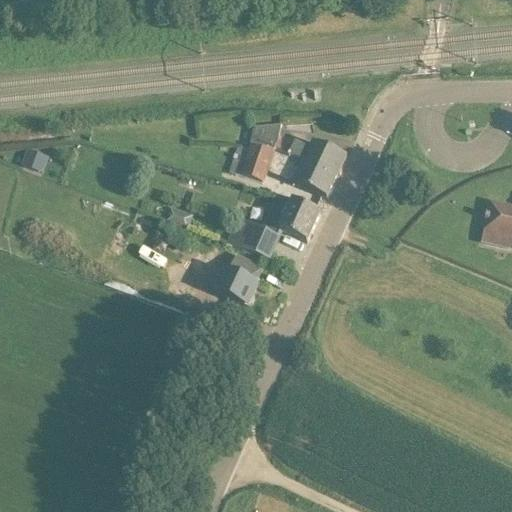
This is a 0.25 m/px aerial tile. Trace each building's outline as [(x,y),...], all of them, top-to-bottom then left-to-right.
[(254,129),(249,151),(274,152),(289,159),(337,182),(347,161),(314,146),(311,154),(279,139),(281,127),(254,129)] [(337,182),(289,159),(274,152),(249,151),(240,178),(264,186),(268,175),(327,202),(328,202),(337,182)] [(280,201),(273,216),(265,233),(238,221),(227,247),(270,263),(283,235),(307,246),(321,217),(293,205),(280,201)] [(511,211),(491,207),(489,217),(486,217),(485,222),(488,223),(485,233),(511,239),(511,211)] [(218,252),(214,261),(206,277),(220,284),(214,295),(248,312),(259,288),(256,287),(263,271),(236,259),(235,260),(218,252)]
